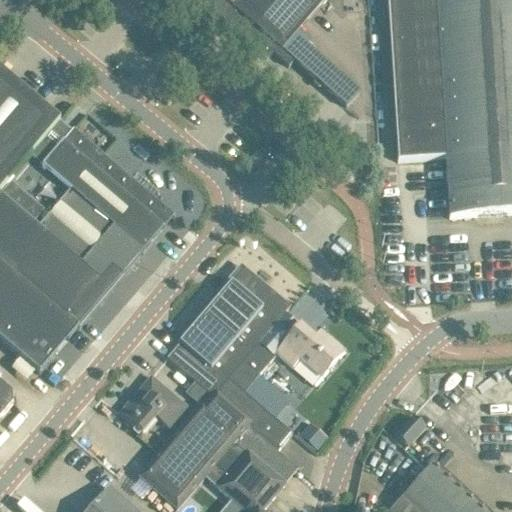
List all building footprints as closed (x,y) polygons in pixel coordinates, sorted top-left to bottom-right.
[(195,0),(266,61),(272,54),(289,69),(294,63),(346,109),(359,94),(353,88),(355,85),(339,71),(337,74),(302,44),(305,40),(296,31),(322,0),(195,0)] [(511,0),(387,0),(396,144),(398,164),(446,161),(449,221),(511,217),(511,0)] [(0,193),(61,122),(0,70),(0,193)] [(143,256),(144,255),(142,254),(174,218),(166,211),(73,132),(60,147),(42,168),(70,192),(36,229),(48,239),(100,284),(110,271),(111,272),(113,270),(118,275),(138,252),(143,256)] [(23,198),(13,189),(4,199),(14,208),(23,198)] [(106,289),(100,284),(48,239),(36,229),(0,197),(0,342),(39,376),(78,330),(79,331),(80,330),(75,325),(106,289)] [(229,382),(259,346),(290,309),(251,276),(249,278),(242,272),(167,362),(212,401),(229,382)] [(321,334),(315,342),(300,329),(277,356),(293,370),(299,363),(321,381),(345,354),(321,334)] [(229,382),(245,396),(260,379),(275,360),(259,346),(229,382)] [(260,379),(245,396),(292,437),(317,409),(298,393),(289,404),(260,379)] [(151,380),(119,418),(141,437),(155,421),(168,432),(187,411),(151,380)] [(292,437),(245,396),(229,382),(212,401),(207,408),(203,405),(200,409),(139,480),(176,511),(177,511),(205,481),(248,430),(277,455),(292,437)] [(0,420),(12,407),(12,397),(0,387),(0,420)] [(414,420),(396,439),(407,450),(425,431),(414,420)] [(277,455),(248,430),(205,481),(241,511),(264,511),(285,488),(280,484),(293,469),(277,455)] [(479,511),(433,469),(394,511),(479,511)] [(132,511),(124,504),(108,491),(90,511),(132,511)]
